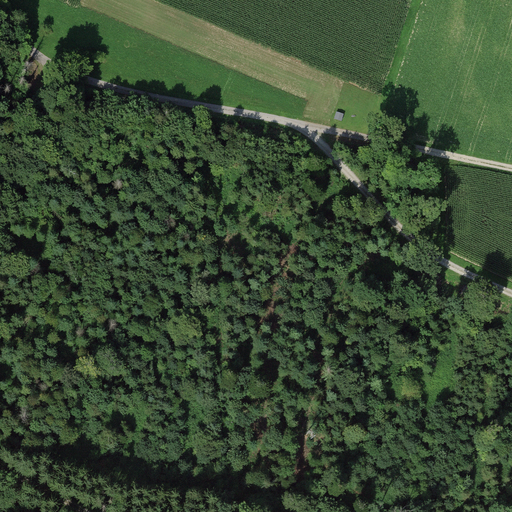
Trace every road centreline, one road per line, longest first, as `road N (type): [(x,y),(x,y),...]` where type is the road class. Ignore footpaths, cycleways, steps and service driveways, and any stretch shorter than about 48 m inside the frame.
road 1 (track): [(511,168),(129,95),(35,57),(0,20)]
road 2 (track): [(306,128),(398,227),(511,292)]
